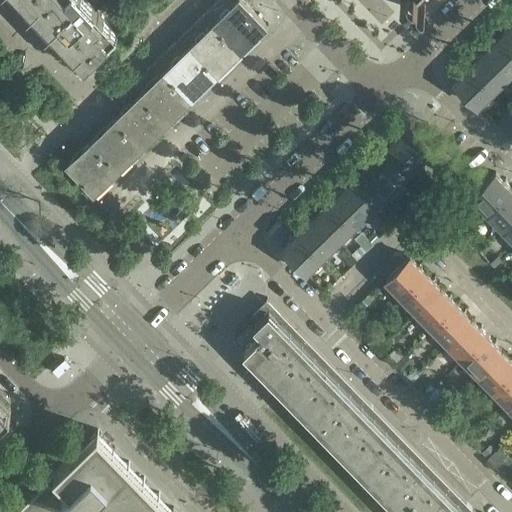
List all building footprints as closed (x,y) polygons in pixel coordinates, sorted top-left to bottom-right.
[(69,0),(24,0),(28,3),(24,6),(42,25),(69,0)] [(117,34),(96,11),(85,0),(69,0),(42,25),(61,44),(64,41),(71,49),(67,52),(82,67),(117,34)] [(108,0),(98,10),(104,16),(120,0),(108,0)] [(217,72),(266,24),(242,0),(217,0),(181,35),(190,44),(217,72)] [(511,23),(502,34),(511,44),(511,23)] [(511,71),(511,44),(502,34),(486,49),(510,74),(511,71)] [(217,72),(190,44),(181,35),(157,59),(166,68),(192,95),(217,72)] [(510,74),(486,49),(470,65),(494,89),(510,74)] [(192,95),(166,68),(157,59),(133,83),(141,92),(168,119),(192,95)] [(494,89),(470,65),(454,80),(478,105),(494,89)] [(168,119),(141,92),(133,83),(119,96),(128,105),(117,116),(143,143),(168,119)] [(143,143),(117,116),(92,139),(119,167),(143,143)] [(434,148),(425,138),(410,123),(394,139),(418,164),(434,148)] [(119,167),(92,139),(67,164),(94,191),(119,167)] [(418,164),(394,139),(378,154),(402,179),(418,164)] [(402,179),(378,154),(362,170),(386,194),(402,179)] [(386,194),(362,170),(347,185),(370,210),(386,194)] [(487,212),(511,188),(496,172),(471,196),(487,212)] [(370,210),(347,185),(331,201),(355,225),(370,210)] [(503,228),(511,218),(511,188),(487,212),(503,228)] [(355,225),(331,201),(315,216),(339,240),(355,225)] [(339,240),(315,216),(299,231),(323,256),(339,240)] [(511,237),(511,218),(503,228),(511,237)] [(323,256),(299,231),(283,247),(307,271),(323,256)] [(402,295),(426,271),(410,255),(386,279),(402,295)] [(417,311),(442,287),(426,271),(402,295),(417,311)] [(433,327),(457,303),(442,287),(417,311),(433,327)] [(476,511),(393,427),(269,300),(258,311),(262,316),(254,323),(255,324),(261,329),(256,334),(258,336),(244,349),(392,500),(398,507),(402,511),(476,511)] [(448,342),(472,319),(457,303),(433,327),(448,342)] [(463,358),(488,335),(472,319),(448,342),(463,358)] [(478,374),(503,350),(488,335),(463,358),(478,374)] [(494,390),(511,372),(511,359),(503,350),(478,374),(494,390)] [(509,406),(511,402),(511,372),(494,390),(509,406)] [(0,415),(12,404),(0,392),(0,415)] [(178,511),(98,430),(54,473),(65,484),(59,490),(48,478),(12,511),(178,511)]
